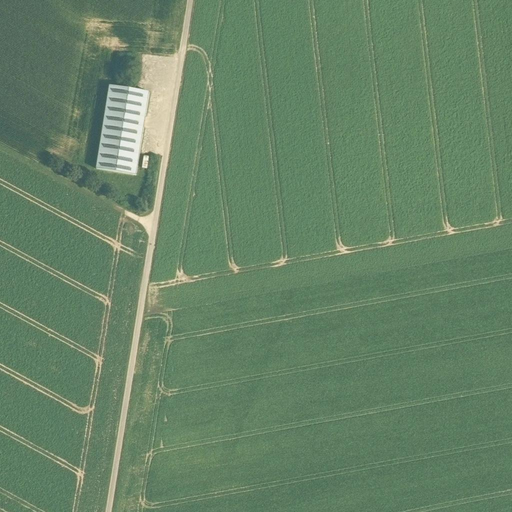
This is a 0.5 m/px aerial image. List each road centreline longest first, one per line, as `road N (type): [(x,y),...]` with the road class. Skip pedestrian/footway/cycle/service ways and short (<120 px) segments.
road 1 (track): [(180,62),(109,511)]
road 2 (track): [(153,230),(0,149)]
